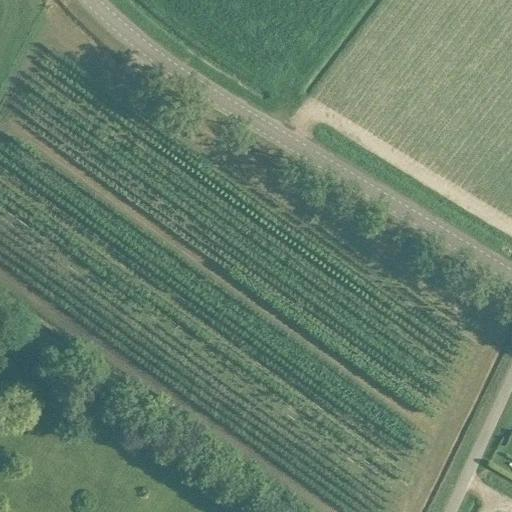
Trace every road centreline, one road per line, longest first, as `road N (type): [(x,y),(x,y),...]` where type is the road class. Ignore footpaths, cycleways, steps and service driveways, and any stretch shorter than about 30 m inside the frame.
road 1 (unclassified): [(511,274),(176,72),(89,0)]
road 2 (unclassified): [(443,511),(511,374)]
